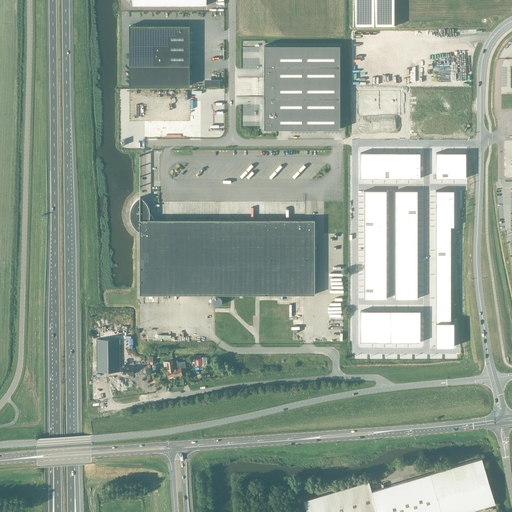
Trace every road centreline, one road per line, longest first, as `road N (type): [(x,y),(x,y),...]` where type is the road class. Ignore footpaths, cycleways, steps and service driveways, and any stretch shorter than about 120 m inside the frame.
road 1 (unclassified): [(0,446),(168,431),(347,394),(493,379)]
road 2 (motorway): [(52,0),(56,449)]
road 3 (motorway): [(70,448),(65,0)]
road 4 (unclassified): [(0,405),(20,361),(29,0)]
road 5 (tertiary): [(511,21),(493,36),(481,64),(476,264),(493,379)]
road 6 (primary): [(182,447),(500,420)]
road 7 (primary): [(0,459),(171,448)]
road 8 (unclassified): [(232,143),(232,0)]
